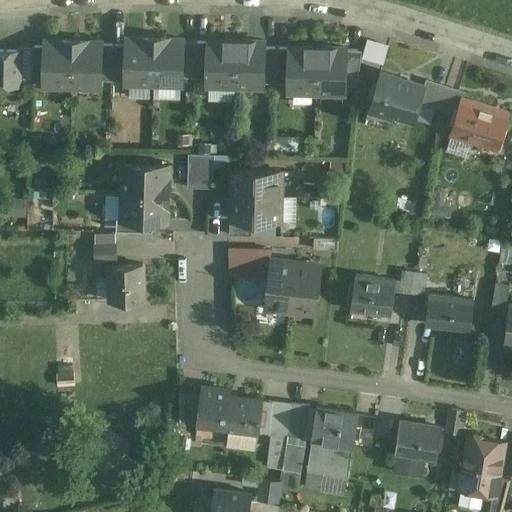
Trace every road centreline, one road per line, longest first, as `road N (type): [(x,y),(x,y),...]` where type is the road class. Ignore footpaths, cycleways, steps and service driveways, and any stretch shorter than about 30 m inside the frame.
road 1 (residential): [(203,273),(217,338),(252,369),(511,410)]
road 2 (residential): [(232,0),(350,6),(511,56)]
